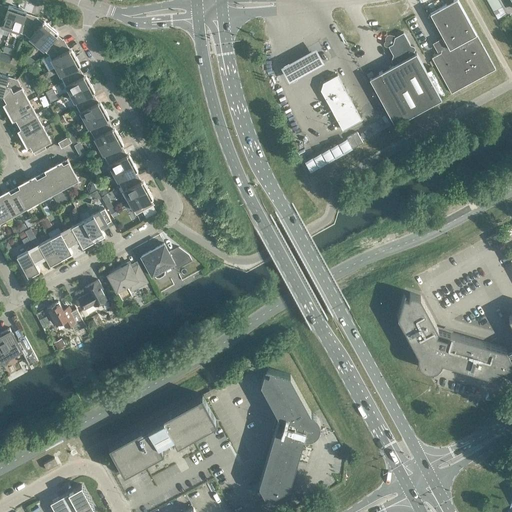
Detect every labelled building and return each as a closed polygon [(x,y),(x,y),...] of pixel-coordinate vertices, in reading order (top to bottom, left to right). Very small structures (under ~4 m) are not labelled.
[(458,0),(452,0),(430,12),(444,39),(441,52),(432,57),(451,93),(495,68),(458,0)] [(18,7),(9,4),(8,7),(2,5),(0,12),(0,25),(1,26),(2,26),(10,29),(18,7)] [(26,10),(18,7),(10,29),(18,31),(18,32),(19,32),(24,33),(24,34),(31,15),(25,13),(26,10)] [(38,17),(31,15),(24,34),(25,34),(26,35),(26,34),(29,38),(30,38),(37,44),(51,26),(44,20),(42,22),(37,18),(38,17)] [(58,32),(51,26),(37,44),(43,49),(44,50),(48,53),(47,53),(48,54),(66,44),(63,38),(62,39),(57,34),(58,32)] [(404,118),(405,118),(441,98),(416,52),(415,53),(413,50),(414,50),(414,49),(415,49),(415,48),(415,47),(414,47),(414,46),(413,46),(412,46),(411,46),(403,32),(390,39),(392,44),(401,61),(379,73),(404,118)] [(69,49),(66,44),(48,54),(49,55),(51,59),(52,60),(56,67),(76,56),(71,48),(69,49)] [(324,67),(314,50),(278,70),(287,87),(324,67)] [(80,64),(76,56),(56,67),(60,75),(63,80),(81,71),(78,66),(80,64)] [(36,62),(30,65),(35,73),(40,70),(36,62)] [(83,76),(81,71),(63,80),(63,81),(66,85),(66,86),(70,93),(90,83),(86,75),(83,76)] [(2,74),(0,73),(0,94),(2,95),(1,97),(2,98),(17,79),(9,76),(7,76),(3,75),(3,74),(2,74)] [(323,82),(321,90),(342,129),(362,119),(337,74),(323,82)] [(22,87),(17,79),(2,98),(4,97),(7,102),(5,103),(9,111),(29,100),(25,93),(25,92),(24,92),(22,88),(22,87)] [(95,91),(90,83),(70,93),(74,101),(75,102),(77,106),(77,107),(95,97),(92,92),(95,91)] [(52,87),(45,91),(48,95),(54,91),(52,87)] [(98,102),(95,97),(77,107),(78,107),(80,112),(81,112),(85,120),(105,109),(100,101),(98,102)] [(33,108),(29,100),(9,111),(14,119),(16,118),(18,123),(16,124),(17,124),(36,113),(33,109),(34,108),(33,108)] [(109,117),(105,109),(85,120),(89,127),(89,128),(91,132),(92,133),(109,123),(107,118),(109,117)] [(37,114),(36,113),(17,124),(19,123),(21,128),(19,129),(23,138),(43,127),(39,119),(39,118),(36,114),(37,114)] [(112,128),(109,123),(92,133),(92,134),(94,138),(95,139),(99,146),(119,135),(114,127),(112,128)] [(47,134),(43,127),(23,138),(28,146),(30,144),(33,149),(31,150),(31,151),(33,150),(35,153),(35,154),(46,148),(44,144),(51,140),(50,139),(48,135),(48,134),(47,134)] [(73,127),(67,131),(70,136),(76,132),(73,127)] [(363,143),(357,132),(347,138),(353,148),(363,143)] [(76,134),(70,137),(73,143),(79,140),(76,134)] [(123,143),(119,135),(99,146),(103,154),(103,155),(104,154),(106,159),(124,150),(121,145),(123,143)] [(72,142),(68,136),(58,142),(61,148),(72,142)] [(80,142),(74,145),(80,155),(86,152),(80,142)] [(127,155),(124,150),(106,159),(106,160),(109,164),(109,165),(113,172),(133,162),(129,153),(127,155)] [(78,179),(67,159),(68,161),(63,164),(62,162),(54,166),(64,186),(72,182),(73,182),(73,181),(77,179),(78,179)] [(138,170),(133,162),(113,172),(117,180),(118,181),(120,185),(120,186),(138,176),(135,171),(138,170)] [(64,186),(54,166),(45,171),(47,173),(42,175),(41,174),(51,193),(52,193),(56,191),(57,190),(64,186)] [(51,193),(41,174),(40,174),(41,176),(37,178),(36,176),(27,180),(38,200),(46,196),(47,196),(46,196),(51,194),(51,193)] [(141,181),(138,176),(120,186),(121,186),(123,191),(124,191),(128,199),(148,188),(143,180),(141,181)] [(38,200),(27,180),(19,185),(20,187),(16,190),(15,188),(14,188),(25,208),(26,207),(30,205),(31,205),(38,200)] [(25,208),(14,188),(15,190),(11,193),(9,190),(1,195),(12,215),(19,211),(20,210),(24,208),(25,208)] [(153,198),(148,188),(128,199),(133,208),(133,209),(135,213),(136,214),(154,204),(151,199),(153,198)] [(12,215),(1,195),(0,195),(0,221),(4,219),(12,215)] [(116,207),(111,210),(114,217),(120,214),(116,207)] [(105,208),(99,211),(106,223),(111,220),(105,208)] [(106,223),(99,211),(94,214),(83,220),(94,240),(105,234),(100,226),(106,223)] [(47,218),(42,220),(45,226),(50,223),(47,218)] [(94,240),(83,220),(71,226),(72,226),(66,229),(73,241),(78,238),(83,246),(94,240)] [(73,241),(66,229),(61,232),(61,231),(50,238),(61,258),(72,252),(68,244),(73,241)] [(27,234),(34,247),(40,259),(45,256),(50,264),(61,258),(50,238),(40,243),(33,231),(27,234)] [(164,272),(164,269),(163,268),(174,262),(177,268),(192,260),(189,255),(178,247),(169,252),(164,243),(155,248),(156,249),(151,252),(151,250),(142,255),(152,274),(154,273),(155,275),(156,276),(159,276),(163,274),(164,272)] [(40,259),(34,247),(28,249),(17,256),(28,276),(40,270),(35,261),(40,259)] [(108,274),(117,289),(122,299),(132,293),(130,290),(147,281),(137,262),(136,263),(137,265),(131,268),(129,263),(108,274)] [(84,287),(88,293),(78,298),(84,309),(94,303),(95,305),(108,298),(98,279),(84,287)] [(404,295),(403,295),(397,316),(418,354),(418,355),(418,356),(417,357),(418,359),(418,361),(419,363),(420,365),(421,366),(422,367),(423,368),(424,368),(426,369),(428,370),(429,370),(431,370),(432,370),(433,369),(435,369),(436,368),(437,368),(437,367),(439,366),(440,365),(441,364),(441,362),(442,361),(442,360),(491,374),(510,364),(508,360),(511,358),(506,348),(438,329),(420,296),(410,292),(408,297),(404,296),(404,295)] [(63,309),(58,301),(47,307),(52,316),(50,317),(53,323),(55,322),(56,324),(62,320),(65,326),(76,320),(69,306),(63,309)] [(9,356),(21,349),(29,363),(37,359),(24,334),(17,338),(19,341),(17,342),(10,328),(0,332),(1,335),(0,336),(0,361),(2,360),(6,361),(9,356)] [(61,339),(54,343),(57,349),(65,344),(61,339)] [(271,496),(289,486),(304,436),(306,437),(308,437),(310,437),(311,436),(313,436),(314,435),(315,434),(316,433),(317,432),(318,431),(318,430),(319,428),(320,427),(320,426),(320,425),(320,424),(320,423),(320,422),(319,420),(319,419),(318,418),(318,417),(317,416),(315,415),(314,414),(313,413),(312,413),(311,412),(290,375),(269,368),(269,369),(270,369),(268,373),(264,372),(261,383),(279,416),(259,484),(264,494),(268,492),(271,496)] [(202,395),(202,394),(109,445),(110,445),(124,472),(124,473),(164,451),(164,450),(163,450),(159,443),(164,441),(165,441),(166,442),(167,441),(168,441),(168,440),(168,439),(173,436),(177,443),(177,444),(217,422),(217,421),(216,421),(202,395)] [(47,470),(58,464),(55,457),(44,463),(47,470)] [(96,511),(81,485),(50,502),(55,511),(96,511)]
